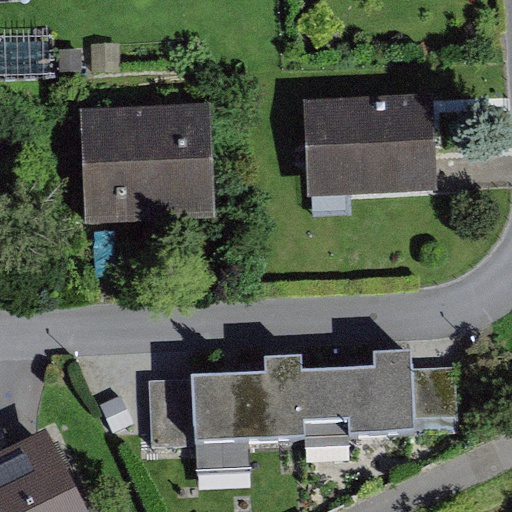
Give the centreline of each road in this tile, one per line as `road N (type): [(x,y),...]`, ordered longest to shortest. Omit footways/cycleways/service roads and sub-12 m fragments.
road 1 (residential): [(511,279),(477,304),(0,327)]
road 2 (residential): [(511,443),(366,511)]
